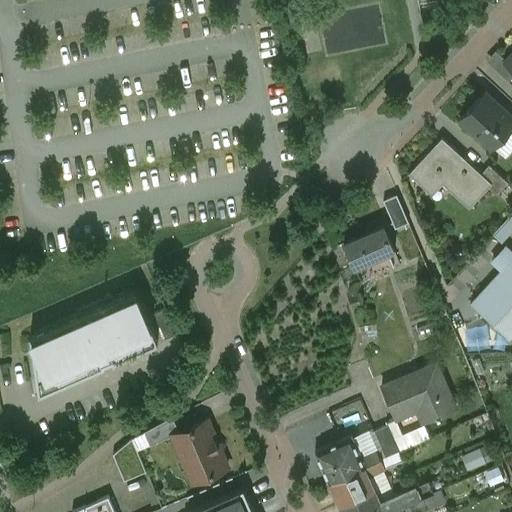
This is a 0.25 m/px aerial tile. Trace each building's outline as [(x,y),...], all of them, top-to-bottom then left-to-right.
[(511,78),(511,68),(509,66),(501,74),(509,82),(511,78)] [(511,125),(511,117),(485,91),(460,117),(492,147),(511,125)] [(481,173),(442,137),(409,172),(433,194),(443,183),(469,207),(488,187),(491,183),(481,173)] [(509,183),(489,165),(481,173),(491,183),(488,187),(497,195),(509,183)] [(396,194),(383,200),(395,228),(408,222),(396,194)] [(383,225),(344,242),(355,267),(394,250),(383,225)] [(503,269),(471,303),(494,324),(511,306),(511,307),(511,254),(505,249),(494,261),(503,269)] [(112,292),(77,307),(80,313),(30,335),(37,380),(53,388),(105,365),(105,364),(113,360),(113,362),(158,342),(135,289),(114,298),(112,292)] [(176,334),(165,308),(154,313),(165,339),(176,334)] [(434,364),(381,388),(395,420),(417,410),(423,424),(454,409),(434,364)] [(207,419),(191,426),(193,432),(181,437),(179,431),(172,434),(173,435),(190,477),(209,469),(211,474),(228,467),(222,453),(225,444),(216,441),(207,419)] [(166,420),(144,432),(150,445),(173,435),(172,434),(166,420)] [(400,450),(389,424),(374,431),(385,456),(396,451),(400,450)] [(352,435),(316,451),(329,481),(330,481),(365,465),(361,456),(352,435)] [(132,438),(131,438),(113,454),(124,481),(146,471),(132,438)] [(376,449),(361,456),(365,465),(380,459),(376,449)] [(380,459),(365,465),(369,474),(400,460),(396,451),(380,459)] [(365,465),(330,481),(340,504),(376,489),(369,474),(365,465)] [(416,485),(381,500),(385,511),(389,511),(412,502),(422,498),(416,485)] [(188,511),(187,511),(191,511),(194,511),(254,511),(244,487),(188,511)] [(376,489),(340,504),(343,511),(385,511),(381,500),(376,489)] [(115,511),(108,495),(72,511),(115,511)] [(422,498),(412,502),(416,511),(422,511),(429,509),(424,497),(422,498)] [(416,511),(412,502),(389,511),(416,511)]
